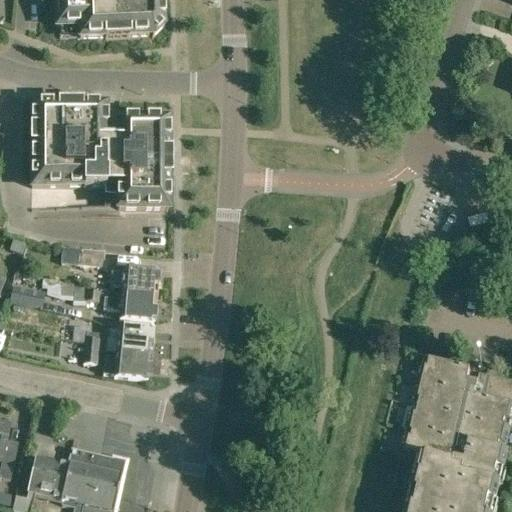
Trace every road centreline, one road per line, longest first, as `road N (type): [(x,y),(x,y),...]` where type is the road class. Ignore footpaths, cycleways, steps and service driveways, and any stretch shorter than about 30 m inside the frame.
road 1 (tertiary): [(200,420),(221,282),(233,87)]
road 2 (unknown): [(27,77),(16,225),(178,222)]
road 3 (residential): [(511,179),(427,143),(424,127),(460,0)]
road 4 (residential): [(0,67),(27,77),(233,87)]
road 5 (residential): [(200,420),(0,377)]
